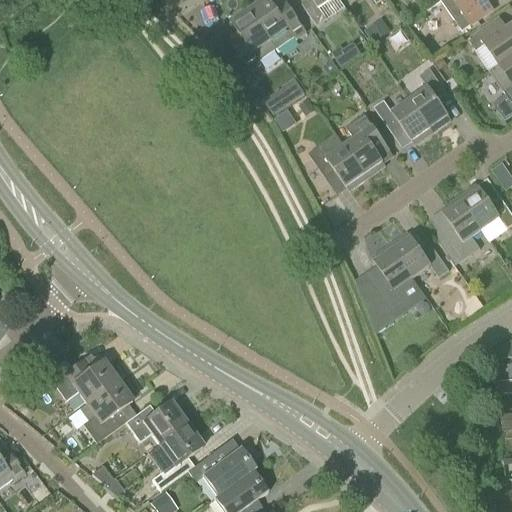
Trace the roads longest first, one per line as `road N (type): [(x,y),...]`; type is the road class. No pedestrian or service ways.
road 1 (track): [(381,429),(317,252),(259,142),(128,0)]
road 2 (tertiary): [(356,457),(140,320),(83,272)]
road 3 (residential): [(335,241),(479,146),(511,143)]
road 4 (residential): [(356,457),(511,326)]
road 5 (residential): [(95,511),(0,419)]
road 6 (tertiary): [(0,170),(83,272)]
road 7 (residential): [(0,362),(83,272)]
